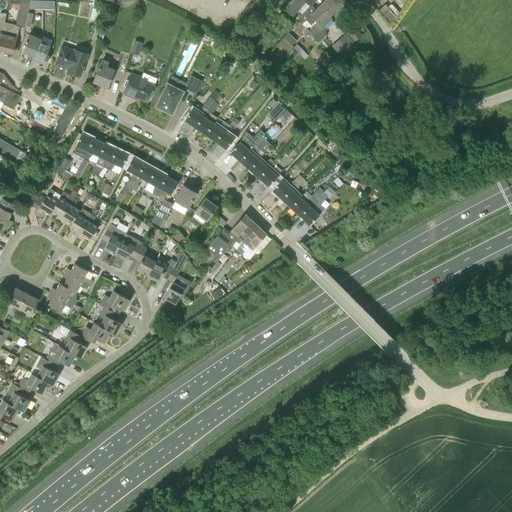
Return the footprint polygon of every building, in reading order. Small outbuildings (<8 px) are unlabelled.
[(26,26),(29,12),(30,9),(31,0),(26,0),(24,0),(25,0),(23,0),(21,0),(16,25),(25,28),(26,26)] [(41,1),(31,0),(30,9),(41,9),(41,1)] [(89,0),(94,1),(93,3),(89,20),(100,22),(102,13),(104,14),(106,5),(105,5),(106,1),(105,0),(104,0),(89,0)] [(292,4),(286,11),(298,21),(311,5),(315,0),(294,0),(292,3),(292,4)] [(311,5),(298,21),(302,25),(307,20),(311,25),(315,21),(319,16),(321,18),(325,13),(324,12),(330,5),(328,3),(330,0),(334,0),(337,3),(333,8),(335,10),(343,2),(341,0),(325,0),(315,10),(311,5)] [(332,18),(329,15),(335,10),(333,8),(337,3),(334,0),(330,0),(328,3),(330,5),(324,12),(325,13),(321,18),(319,16),(315,21),(317,22),(311,28),(312,29),(310,32),(313,36),(311,38),(317,44),(323,38),(317,31),(321,27),(322,28),(332,18)] [(54,10),(54,1),(49,1),(41,1),(41,9),(54,10)] [(390,23),(397,18),(385,5),(379,10),(390,23)] [(256,20),(260,14),(253,10),(249,15),(256,20)] [(0,49),(13,53),(18,35),(4,31),(6,13),(0,13),(0,12),(0,49)] [(354,43),(362,35),(353,27),(346,34),(354,43)] [(292,47),(296,43),(297,42),(288,33),(283,39),(292,47)] [(34,55),(40,38),(29,34),(26,41),(27,42),(23,50),(34,55)] [(339,55),(353,43),(345,34),(332,46),(339,55)] [(47,64),(50,56),(47,54),(50,45),(41,41),(42,39),(40,38),(34,55),(35,55),(33,58),(47,64)] [(143,41),(134,38),(130,52),(139,54),(143,41)] [(302,49),(296,43),(292,47),(298,52),(304,59),(309,55),(302,49)] [(74,52),(61,47),(56,63),(69,67),(67,71),(80,75),(88,54),(75,49),(74,52)] [(107,88),(114,68),(108,65),(109,62),(102,59),(93,82),(107,88)] [(148,101),(154,86),(140,80),(141,77),(131,73),(123,93),(133,98),(134,95),(148,101)] [(196,94),(202,81),(191,75),(184,89),(196,94)] [(172,114),(183,91),(168,84),(156,106),(172,114)] [(206,135),(214,123),(217,117),(212,114),(219,104),(223,99),(219,95),(215,100),(208,109),(195,127),(206,135)] [(208,109),(215,100),(210,96),(203,106),(202,107),(196,103),(184,120),(195,127),(208,109)] [(78,110),(67,104),(58,121),(59,121),(54,131),(64,136),(78,110)] [(275,120),(285,109),(280,105),(270,116),(275,120)] [(216,142),(235,118),(234,117),(228,124),(225,121),(219,126),(214,123),(206,135),(216,142)] [(233,127),(238,121),(235,118),(216,142),(226,149),(234,137),(229,133),(231,126),(233,127)] [(84,158),(94,138),(82,133),(76,146),(82,149),(81,156),(84,158)] [(250,170),(262,156),(264,153),(259,149),(267,140),(262,137),(255,145),(241,162),(250,170)] [(99,157),(105,143),(94,138),(84,158),(88,160),(93,154),(99,157)] [(241,162),(255,145),(252,142),(245,146),(240,141),(230,152),(241,162)] [(105,174),(117,149),(105,143),(99,157),(96,164),(107,169),(105,174)] [(122,168),(129,154),(117,149),(105,174),(112,177),(114,172),(113,172),(114,170),(119,172),(122,167),(122,168)] [(344,169),(349,164),(350,163),(342,155),(337,159),(341,162),(339,164),(344,169)] [(267,161),(262,156),(250,170),(259,178),(274,162),(271,159),(267,161)] [(130,188),(145,163),(134,157),(126,170),(132,173),(131,179),(129,178),(121,194),(125,196),(130,188)] [(76,183),(88,162),(84,160),(72,181),(76,183)] [(268,186),(278,176),(278,175),(280,173),(275,167),(276,164),(274,162),(259,178),(268,186)] [(148,182),(155,169),(145,163),(130,188),(136,191),(140,184),(138,184),(143,179),(148,182)] [(155,169),(148,182),(154,185),(152,193),(155,195),(166,175),(155,169)] [(171,195),(178,182),(166,175),(155,195),(159,197),(161,195),(168,199),(170,194),(171,195)] [(282,199),(302,178),(299,175),(294,180),(287,184),(282,179),(272,190),(282,199)] [(291,208),(301,197),(296,192),(299,186),(305,180),(302,178),(282,199),(291,208)] [(343,184),(338,178),(334,181),(339,187),(343,184)] [(105,182),(101,191),(109,195),(113,186),(105,182)] [(188,208),(196,193),(183,185),(175,200),(183,205),(188,208)] [(57,202),(57,201),(51,198),(55,191),(51,189),(44,199),(37,194),(31,204),(38,209),(37,212),(41,214),(43,210),(50,214),(52,210),(57,202)] [(321,193),(317,189),(311,196),(307,192),(301,197),(291,208),(301,217),(323,193),(322,192),(321,193)] [(120,205),(125,196),(119,193),(114,202),(120,205)] [(309,225),(324,209),(320,205),(327,197),(323,193),(301,217),(309,225)] [(59,220),(74,198),(69,195),(65,201),(59,198),(57,201),(57,202),(52,210),(58,214),(55,218),(59,220)] [(206,221),(218,207),(205,197),(194,212),(206,221)] [(78,214),(80,210),(74,207),(78,200),(74,198),(59,220),(64,223),(66,219),(72,223),(77,214),(78,214)] [(1,200),(0,202),(0,220),(10,226),(12,221),(8,219),(15,206),(1,200)] [(160,227),(173,205),(164,200),(152,222),(160,227)] [(141,215),(144,210),(135,206),(133,210),(141,215)] [(77,237),(92,214),(87,211),(83,218),(78,214),(77,214),(72,223),(69,227),(76,231),(73,234),(77,237)] [(90,240),(98,227),(92,223),(96,217),(92,214),(77,237),(82,239),(84,236),(90,240)] [(236,238),(251,219),(245,214),(230,232),(236,238)] [(236,238),(233,242),(234,244),(236,241),(240,245),(251,232),(253,233),(259,226),(251,219),(236,238)] [(8,230),(10,226),(0,220),(0,234),(4,228),(8,230)] [(266,234),(259,226),(253,233),(251,232),(240,245),(236,250),(235,251),(241,256),(248,247),(252,251),(266,234)] [(115,254),(123,239),(112,234),(114,230),(108,228),(106,230),(102,239),(107,242),(104,248),(115,254)] [(211,260),(215,264),(217,262),(224,253),(225,251),(233,242),(236,238),(230,232),(224,228),(206,249),(215,256),(211,260)] [(178,242),(182,239),(177,233),(173,236),(178,242)] [(143,242),(126,234),(123,240),(123,239),(115,254),(127,260),(130,255),(135,257),(141,246),(143,242)] [(233,242),(226,251),(228,253),(233,246),(235,244),(234,244),(233,242)] [(147,275),(155,260),(144,255),(147,249),(141,246),(135,257),(141,261),(136,269),(147,275)] [(185,251),(193,258),(197,252),(190,246),(185,251)] [(218,282),(236,258),(232,255),(214,278),(218,282)] [(171,259),(169,259),(167,263),(162,261),(161,263),(155,260),(147,275),(159,282),(162,276),(167,279),(176,262),(171,259)] [(177,304),(185,287),(178,283),(180,279),(176,277),(180,270),(173,267),(176,262),(167,279),(173,282),(171,287),(165,298),(177,304)] [(221,265),(217,262),(215,264),(211,270),(214,273),(221,265)] [(88,270),(75,263),(71,270),(68,268),(65,272),(89,285),(92,280),(85,277),(88,270)] [(87,289),(89,285),(65,272),(63,276),(67,279),(64,285),(73,290),(77,292),(80,286),(87,289)] [(73,290),(64,285),(60,283),(56,289),(52,287),(50,291),(74,304),(76,300),(70,296),(73,290)] [(216,294),(223,289),(220,285),(213,290),(216,294)] [(27,293),(21,290),(15,287),(7,302),(13,305),(15,306),(12,311),(16,313),(27,293)] [(123,310),(130,299),(114,290),(107,301),(105,300),(102,305),(104,307),(110,310),(111,310),(113,305),(123,310)] [(74,304),(50,291),(48,296),(52,298),(48,304),(61,311),(67,315),(72,309),(74,304)] [(30,314),(38,299),(32,296),(27,293),(16,313),(20,315),(22,310),(24,311),(30,314)] [(104,307),(101,312),(104,314),(98,324),(99,325),(110,331),(115,333),(121,322),(112,317),(115,312),(111,310),(110,310),(104,307)] [(97,325),(94,323),(89,333),(85,332),(81,337),(91,342),(94,337),(104,342),(110,331),(99,325),(98,324),(97,325)] [(9,331),(0,326),(0,338),(2,334),(7,337),(9,331)] [(62,336),(65,329),(60,326),(56,333),(62,336)] [(80,357),(87,346),(77,340),(80,336),(69,329),(66,335),(70,338),(65,348),(64,349),(75,354),(80,357)] [(64,348),(59,345),(53,356),(50,354),(47,360),(42,356),(41,357),(46,359),(45,359),(52,363),(52,364),(52,363),(56,365),(59,360),(69,366),(75,354),(64,349),(65,348),(64,348)] [(53,385),(59,373),(50,368),(52,364),(52,363),(45,359),(46,359),(41,357),(38,362),(42,365),(37,375),(34,374),(37,376),(47,382),(48,382),(53,385)] [(42,393),(47,382),(37,376),(34,374),(31,373),(26,383),(21,381),(18,386),(13,382),(12,383),(18,386),(18,387),(24,390),(29,393),(32,388),(42,393)] [(24,411),(30,400),(21,395),(24,390),(18,387),(18,386),(12,383),(9,388),(13,391),(8,402),(19,409),(24,411)] [(13,420),(19,409),(8,402),(2,400),(0,404),(0,419),(0,420),(3,414),(13,420)] [(10,434),(13,428),(8,425),(4,431),(10,434)]
